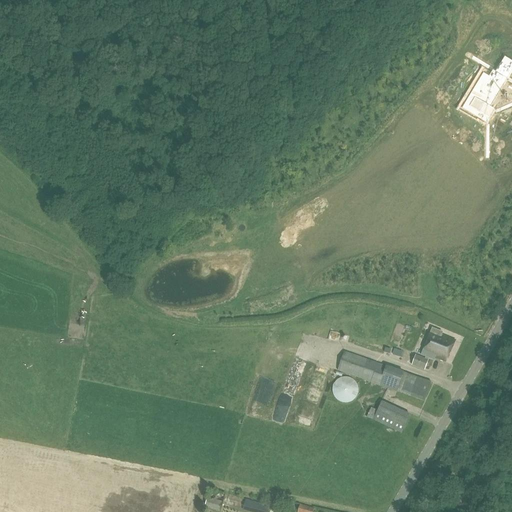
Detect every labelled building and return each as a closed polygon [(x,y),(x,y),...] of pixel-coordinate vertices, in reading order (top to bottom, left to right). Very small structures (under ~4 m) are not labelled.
[(511,81),(508,79),(511,72),(511,61),(504,57),(495,72),(472,58),(484,66),(495,72),(494,73),(495,74),(492,78),(483,73),(481,77),(479,80),(481,81),(470,100),(468,99),(462,108),(471,113),(472,111),(472,112),(474,110),(483,115),(481,119),(482,119),(481,120),(485,123),(486,124),(486,128),(486,158),(487,124),(495,111),(511,103),(511,102),(495,110),(489,107),(496,95),(489,91),(496,81),(503,86),(506,81),(507,81),(508,80),(511,82),(511,81)] [(412,365),(425,370),(428,360),(429,358),(433,360),(435,357),(445,363),(454,343),(440,337),(442,333),(432,328),(421,355),(425,357),(425,359),(415,355),(412,365)] [(404,352),(393,348),(391,354),(402,358),(404,352)] [(397,392),(403,372),(404,371),(368,360),(345,352),(338,371),(361,379),(397,392)] [(285,375),(294,378),(302,358),(292,355),(285,375)] [(403,372),(397,392),(425,401),(431,382),(403,372)] [(279,385),(292,390),(295,381),(282,376),(279,385)] [(333,389),(333,393),(334,396),(336,398),(338,400),(341,402),(344,402),(348,402),(351,401),(353,400),(355,397),(357,395),(358,391),(358,388),(357,385),(356,382),(354,380),(351,378),(348,377),(345,377),(342,377),(339,379),(336,381),(334,383),(333,386),(333,389)] [(366,417),(402,433),(410,415),(382,402),(377,411),(371,408),(366,417)] [(204,507),(218,511),(219,511),(222,506),(245,511),(267,511),(269,506),(225,493),(225,494),(209,490),(204,507)]
